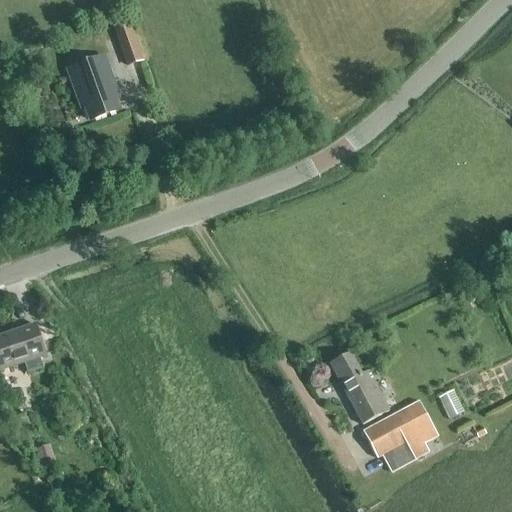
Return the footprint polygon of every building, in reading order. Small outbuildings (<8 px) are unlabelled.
[(128,67),(143,62),(133,31),(118,36),(128,67)] [(118,112),(113,98),(117,97),(104,59),(68,72),(82,110),(85,108),(91,122),(118,112)] [(42,369),(39,359),(45,357),(42,348),(30,329),(0,339),(0,372),(24,364),(27,374),(42,369)] [(362,426),(389,413),(368,373),(361,376),(351,356),(331,366),(362,426)] [(511,357),(488,366),(500,397),(511,392),(511,357)] [(415,461),(409,452),(439,436),(420,403),(363,433),(376,459),(383,457),(392,474),(415,461)] [(49,445),(35,450),(43,472),(57,467),(49,445)]
